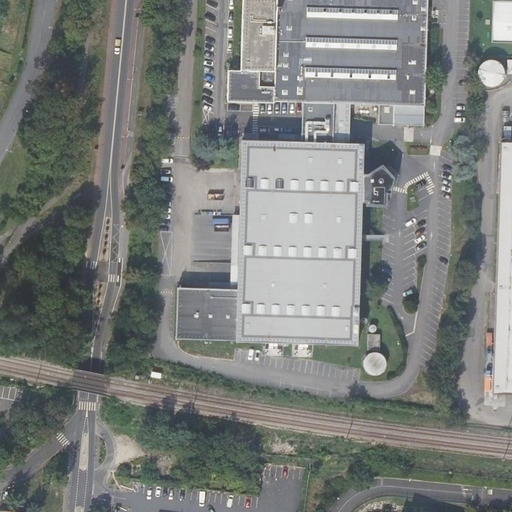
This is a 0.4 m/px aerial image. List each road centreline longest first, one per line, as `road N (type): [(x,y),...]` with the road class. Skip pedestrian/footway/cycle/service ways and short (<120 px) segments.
road 1 (tertiary): [(92,353),(113,278),(114,119)]
road 2 (tertiary): [(114,119),(93,265),(92,353)]
road 3 (unknown): [(371,118),(398,156),(399,302),(421,335)]
